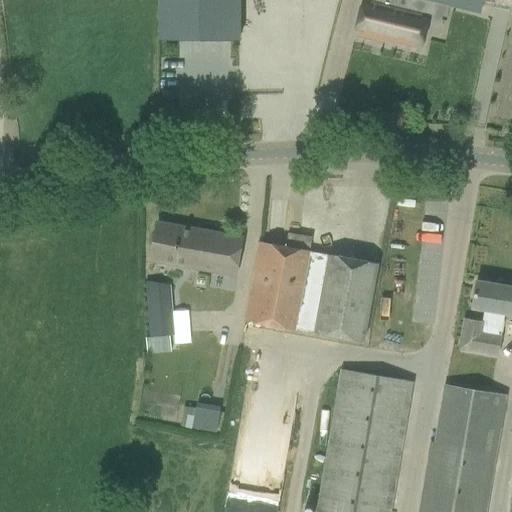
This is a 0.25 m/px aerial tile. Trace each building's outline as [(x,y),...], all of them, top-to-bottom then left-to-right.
[(158,0),(159,39),(238,39),(238,0),(158,0)] [(362,1),(354,35),(385,43),(385,40),(420,48),(428,17),(423,16),(427,0),(425,0),(389,0),(388,7),(362,1)] [(425,0),(427,0),(479,13),(481,0),(425,0)] [(198,250),(190,248),(194,230),(156,223),(150,260),(195,268),(198,250)] [(194,230),(190,248),(198,250),(195,268),(235,275),(242,238),(194,230)] [(260,242),(256,262),(244,319),(312,333),(363,342),(377,264),(328,254),(328,255),(309,252),(309,251),(260,242)] [(151,337),(173,335),(169,285),(146,281),(146,282),(151,337)] [(511,314),(511,286),(475,281),(470,310),(488,313),(486,327),(480,326),(481,318),(465,315),(460,347),(499,354),(505,313),(511,314)] [(391,511),(414,383),(339,369),(313,511),(391,511)] [(486,511),(508,395),(442,382),(431,441),(428,441),(416,511),(486,511)] [(191,425),(215,430),(217,418),(194,413),(191,425)]
